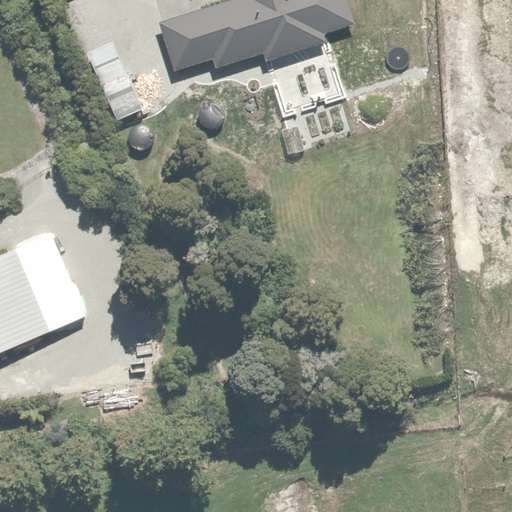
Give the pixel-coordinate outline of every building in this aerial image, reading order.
[(227,0),(156,22),(171,71),(208,60),(211,68),(259,53),(261,59),(323,40),(321,34),(352,24),(344,0),(227,0)] [(108,40),(80,53),(110,119),(138,106),(108,40)] [(194,114),(194,115),(195,116),(195,118),(195,119),(196,121),(196,122),(197,123),(198,125),(199,126),(200,127),(201,128),(202,129),(203,129),(204,130),(206,131),(207,131),(209,131),(210,132),(212,132),(213,132),(215,131),(216,131),(217,130),(219,130),(220,129),(221,128),(222,127),(224,126),(224,125),(225,124),(226,123),(227,122),(227,120),(228,119),(228,117),(228,116),(228,114),(228,113),(228,111),(228,110),(227,109),(227,107),(226,106),(225,105),(224,104),(223,103),(222,102),(221,101),(220,100),(218,99),(217,99),(215,98),(214,98),(213,98),(211,98),(210,98),(208,98),(207,98),(205,99),(204,99),(203,100),(201,101),(200,102),(199,103),(198,104),(197,105),(197,106),(196,108),(195,109),(195,111),(195,112),(194,113),(194,114)] [(127,129),(126,130),(125,132),(125,133),(124,134),(124,136),(123,137),(123,139),(123,140),(123,142),(124,144),(124,145),(125,146),(125,148),(126,149),(127,150),(128,151),(129,152),(130,153),(132,154),(133,155),(134,156),(136,156),(137,156),(139,157),(140,157),(142,157),(143,157),(145,156),(146,156),(148,155),(149,155),(150,154),(152,153),(153,152),(154,151),(155,150),(156,149),(156,147),(157,146),(157,144),(158,143),(158,141),(158,140),(158,138),(158,137),(158,135),(157,134),(157,133),(156,131),(155,130),(154,129),(153,128),(152,126),(151,126),(150,125),(149,124),(147,123),(146,123),(144,122),(143,122),(141,122),(140,122),(138,122),(137,123),(135,123),(134,124),(132,124),(131,125),(130,126),(129,127),(128,128),(127,129)] [(8,252),(0,254),(0,368),(30,355),(24,343),(44,335),(8,252)]
